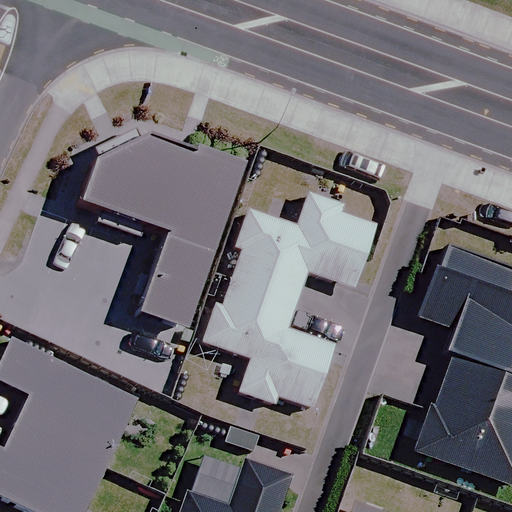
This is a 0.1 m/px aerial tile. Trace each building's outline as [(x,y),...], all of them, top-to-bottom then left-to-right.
[(136,314),(184,331),(243,165),(147,133),(93,161),(79,202),(165,233),(136,314)] [(511,283),(511,269),(446,247),(438,270),(434,269),(417,318),(454,330),(446,354),(451,355),(511,375),(511,298),(507,297),(511,283)] [(138,399),(11,338),(0,359),(0,383),(30,398),(15,427),(104,469),(138,399)] [(511,375),(451,355),(433,408),(429,406),(414,452),(511,484),(511,375)] [(0,452),(0,497),(30,511),(83,511),(104,469),(15,427),(2,454),(0,452)] [(276,511),(288,477),(243,462),(228,507),(187,493),(181,511),(276,511)]
